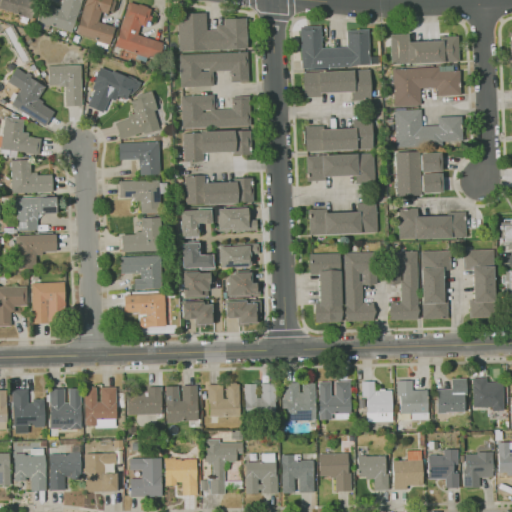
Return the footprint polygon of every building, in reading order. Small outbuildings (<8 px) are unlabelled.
[(31,19),(0,8),(0,0),(33,0),(37,1),(31,19)] [(82,0),(72,32),(50,25),(49,31),(36,26),(43,4),(60,9),(64,0),(82,0)] [(107,49),(95,46),(97,40),(76,33),(86,0),(112,0),(108,14),(102,12),(98,22),(115,27),(109,45),(108,45),(107,49)] [(156,61),(114,47),(129,2),(139,5),(139,4),(151,8),(145,26),(140,25),(137,34),(163,43),(162,43),(166,45),(164,51),(160,50),(156,61)] [(179,50),(178,13),(206,12),(207,30),(216,30),(216,25),(224,25),(224,19),(246,18),(247,48),(179,50)] [(300,68),(368,65),(367,29),(345,30),(346,46),(320,47),(319,25),(298,26),(300,68)] [(458,62),(457,36),(439,36),(439,40),(408,41),(407,33),(389,34),(390,63),(458,62)] [(181,87),(179,55),(247,52),(249,81),(231,82),(230,70),(213,71),(213,86),(181,87)] [(65,106),(65,86),(59,86),(59,85),(49,85),(48,66),(81,65),(82,106),(65,106)] [(391,68),(392,106),(419,105),(419,88),(435,87),(435,95),(459,94),(458,70),(437,71),(437,67),(391,68)] [(45,126),(11,104),(20,89),(18,87),(17,88),(7,82),(16,68),(45,87),(38,98),(43,102),(42,104),(54,112),(45,126)] [(103,113),(88,106),(94,91),(92,89),(94,83),(94,82),(100,68),(111,73),(112,71),(127,77),(128,76),(136,79),(135,80),(140,82),(138,88),(131,95),(129,94),(126,100),(117,96),(115,102),(109,99),(103,113)] [(301,71),(302,97),(320,97),(320,93),(350,92),(350,100),(369,99),(368,70),(301,71)] [(120,139),(115,123),(129,118),(128,116),(135,114),(131,101),(137,99),(136,96),(151,91),(157,109),(154,110),(159,129),(144,134),(143,132),(120,139)] [(182,128),(181,96),(214,95),(215,109),(232,109),(232,97),(249,96),(250,126),(182,128)] [(460,116),(436,117),(437,125),(420,126),(420,109),(393,109),(394,145),(461,143),(460,116)] [(38,154),(0,149),(1,147),(0,147),(0,136),(2,136),(5,117),(24,119),(22,132),(29,133),(28,137),(41,139),(38,154)] [(370,119),(351,119),(351,127),(303,128),(304,151),(371,149),(370,119)] [(184,161),(183,134),(200,133),(200,131),(233,130),(233,131),(251,131),(252,154),(233,155),(233,151),(203,152),(204,161),(184,161)] [(140,175),(140,166),(138,166),(138,159),(133,160),(133,159),(119,160),(119,143),(159,142),(160,174),(140,175)] [(440,151),(394,152),(395,194),(441,193),(440,151)] [(305,181),(322,180),(322,176),(353,175),(353,182),(373,181),(372,153),(304,155),(305,181)] [(12,193),(11,160),(30,159),(31,173),(37,172),(37,175),(52,174),(52,191),(12,193)] [(186,205),(185,176),(204,175),(205,183),(233,182),(233,179),(252,178),(253,202),(203,204),(186,205)] [(141,213),(140,201),(134,201),(134,197),(119,197),(118,181),(135,180),(135,181),(159,180),(160,183),(167,183),(167,193),(160,193),(161,212),(141,213)] [(17,231),(16,199),(56,197),(56,214),(37,214),(37,221),(36,221),(37,230),(17,231)] [(307,209),(308,235),(375,232),(374,202),(355,203),(355,211),(325,212),(325,209),(307,209)] [(255,230),(255,219),(246,219),(246,208),(216,209),(216,231),(255,230)] [(464,213),(416,214),(416,208),(396,208),(397,239),(464,238),(464,213)] [(178,210),(179,237),(197,237),(196,223),(210,223),(209,209),(178,210)] [(122,252),(121,235),(135,235),(135,232),(141,231),(141,217),(143,217),(143,218),(161,217),(162,250),(122,252)] [(511,219),(498,220),(498,242),(511,241),(511,219)] [(17,269),(16,248),(9,248),(9,242),(16,241),(15,236),(55,234),(56,251),(42,251),(42,255),(35,255),(36,268),(17,269)] [(180,243),(180,268),(212,267),(211,254),(197,254),(197,242),(180,243)] [(257,245),(217,246),(218,267),(248,266),(248,254),(257,253),(257,245)] [(492,249),(462,249),(462,270),(470,270),(470,317),(493,317),(492,249)] [(417,319),(415,250),(388,251),(389,284),(398,283),(399,302),(387,302),(388,320),(417,319)] [(449,270),(449,250),(419,250),(421,319),(446,318),(446,301),(442,301),(441,270),(449,270)] [(343,321),(373,320),(372,302),(360,302),(360,285),(374,284),(374,252),(342,252),(343,321)] [(340,321),(338,253),(307,253),(308,275),(316,274),(317,303),(313,303),(314,322),(340,321)] [(134,290),(134,279),(141,279),(141,273),(121,273),(120,257),(160,256),(160,260),(167,260),(167,268),(161,268),(162,288),(144,289),(144,290),(134,290)] [(511,270),(504,270),(503,303),(511,303),(511,270)] [(181,272),(182,297),(207,297),(207,272),(181,272)] [(259,295),(259,282),(249,282),(249,272),(225,273),(226,296),(259,295)] [(32,324),(31,283),(64,282),(65,321),(49,321),(49,324),(32,324)] [(0,326),(0,286),(26,286),(27,306),(15,306),(15,312),(10,312),(11,326),(0,326)] [(140,328),(140,317),(146,317),(146,314),(139,314),(139,311),(125,312),(124,296),(164,294),(166,326),(140,328)] [(237,322),(259,321),(259,300),(223,301),(223,317),(237,317),(237,322)] [(180,303),(180,319),(193,319),(193,324),(210,324),(210,302),(180,303)] [(492,411),(492,407),(473,408),(472,379),(486,378),(486,382),(502,382),(503,410),(492,411)] [(437,413),(436,389),(452,389),(451,379),(466,379),(466,394),(464,394),(464,412),(445,412),(445,413),(437,413)] [(411,420),(411,413),(400,414),(400,396),(397,396),(396,381),(412,380),(412,390),(427,390),(428,411),(429,411),(429,419),(411,420)] [(348,419),(335,419),(335,414),(332,414),(332,419),(319,419),(319,412),(320,412),(319,400),(318,400),(318,381),(331,381),(331,396),(335,396),(335,382),(350,381),(351,413),(348,413),(348,419)] [(368,422),(367,396),(362,396),(361,382),(374,381),(375,391),(379,391),(379,389),(385,389),(385,390),(391,390),(392,421),(368,422)] [(315,420),(287,420),(287,410),(282,410),(282,399),(283,399),(283,382),(299,382),(299,393),(303,393),(302,384),(315,383),(315,420)] [(210,417),(210,403),(208,403),(207,385),(223,384),(223,399),(227,399),(227,385),(230,384),(230,383),(236,383),(236,384),(239,384),(240,416),(210,417)] [(246,425),(244,384),(256,384),(257,398),(261,398),(260,383),(276,383),(276,401),(275,401),(276,424),(246,425)] [(166,423),(166,402),(165,402),(165,386),(178,386),(178,399),(180,399),(180,401),(182,401),(182,386),(197,386),(197,400),(197,421),(177,421),(177,423),(166,423)] [(96,427),(96,426),(85,426),(84,388),(87,388),(87,387),(94,387),(94,388),(96,388),(97,402),(101,402),(101,387),(116,387),(117,419),(115,419),(115,427),(96,427)] [(128,415),(127,392),(147,391),(147,387),(161,387),(162,414),(128,415)] [(61,430),(61,429),(50,429),(49,389),(64,389),(64,403),(69,403),(68,389),(80,389),(81,429),(69,429),(69,428),(67,428),(67,430),(61,430)] [(15,433),(15,426),(13,426),(12,390),(28,390),(28,403),(33,403),(33,400),(44,399),(45,427),(34,427),(34,425),(28,425),(28,432),(15,433)] [(242,440),(231,439),(231,430),(243,431),(242,440)] [(225,494),(210,494),(210,480),(208,480),(209,490),(200,491),(200,480),(208,480),(208,479),(213,479),(212,464),(208,464),(208,462),(203,462),(203,454),(206,454),(206,439),(220,439),(220,443),(243,442),(243,453),(236,453),(237,462),(225,462),(225,494)] [(511,475),(499,476),(498,453),(497,443),(508,442),(509,453),(511,452),(511,475)] [(50,490),(49,454),(70,454),(69,452),(71,452),(71,445),(79,445),(79,452),(80,452),(81,479),(70,480),(70,476),(64,477),(65,490),(50,490)] [(46,491),(30,491),(30,477),(26,477),(26,481),(14,481),(14,454),(24,453),(24,456),(30,455),(30,449),(43,448),(43,455),(45,455),(45,473),(46,473),(46,491)] [(445,488),(445,479),(428,479),(428,455),(436,455),(437,456),(443,456),(443,450),(457,449),(458,465),(453,465),(453,473),(458,473),(459,487),(445,488)] [(393,489),(393,461),(408,460),(407,451),(421,451),(421,460),(422,460),(423,485),(407,485),(407,489),(393,489)] [(463,487),(463,475),(465,475),(465,455),(477,454),(477,452),(493,452),(493,477),(479,477),(479,487),(463,487)] [(0,453),(10,453),(10,485),(0,485),(0,453)] [(85,492),(84,454),(116,453),(116,464),(105,464),(105,474),(116,473),(116,491),(102,491),(85,492)] [(262,493),(262,490),(258,490),(258,493),(246,494),(245,462),(262,462),(261,454),(274,453),(275,462),(276,475),(277,475),(278,493),(262,493)] [(335,492),(335,477),(330,477),(330,476),(320,476),(319,454),(348,453),(348,473),(351,473),(351,491),(335,492)] [(299,492),(299,477),(295,478),(295,492),(282,492),(281,455),(294,455),(294,460),(313,460),(314,474),(315,474),(315,492),(299,492)] [(374,490),(374,479),(365,479),(365,476),(358,476),(358,455),(366,455),(366,456),(385,456),(385,473),(388,473),(389,490),(374,490)] [(130,497),(130,479),(142,479),(142,469),(130,469),(130,459),(161,458),(162,496),(130,497)] [(182,495),(181,482),(176,482),(176,485),(165,486),(164,458),(175,458),(175,460),(200,459),(201,477),(196,477),(197,495),(182,495)]
